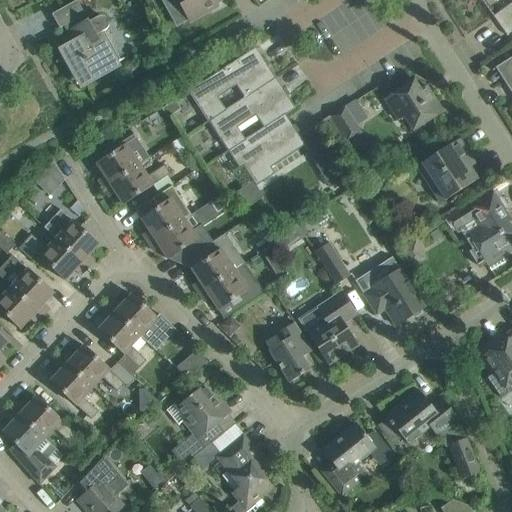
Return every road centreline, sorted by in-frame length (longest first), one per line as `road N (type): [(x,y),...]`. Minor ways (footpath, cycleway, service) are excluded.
road 1 (residential): [(295,427),(127,259)]
road 2 (residential): [(0,395),(127,259)]
road 3 (residential): [(511,156),(410,0)]
road 4 (residential): [(295,427),(441,343)]
road 5 (residential): [(499,483),(441,343)]
